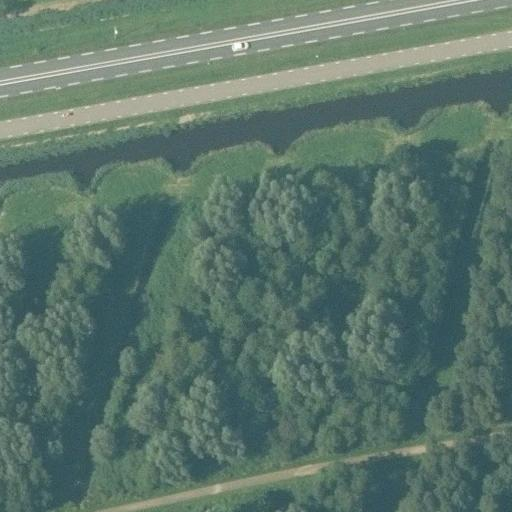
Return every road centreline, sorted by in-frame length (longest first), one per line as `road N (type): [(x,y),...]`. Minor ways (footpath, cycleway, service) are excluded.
road 1 (unclassified): [(511,38),(0,128)]
road 2 (primary): [(0,84),(467,0)]
